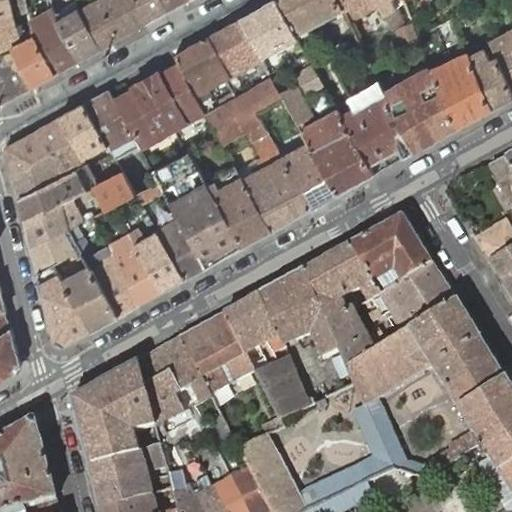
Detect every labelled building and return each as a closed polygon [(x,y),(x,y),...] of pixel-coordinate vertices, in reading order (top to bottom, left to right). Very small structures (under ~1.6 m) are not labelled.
[(0,0),(0,28),(17,24),(10,0),(0,0)] [(19,15),(29,12),(26,0),(19,0),(20,1),(19,14),(19,15)] [(98,0),(81,9),(101,48),(146,24),(131,0),(98,0)] [(131,0),(146,24),(168,12),(161,0),(131,0)] [(161,0),(168,12),(189,0),(161,0)] [(278,0),(273,0),(240,18),(262,58),(292,42),(298,52),(300,58),(301,57),(308,53),(299,38),(278,0)] [(337,0),(278,0),(299,38),(308,33),(306,28),(304,24),(332,8),(334,12),(337,18),(344,13),(343,10),(337,0)] [(337,0),(343,10),(351,5),(354,11),(360,7),(357,2),(360,0),(337,0)] [(377,0),(384,15),(397,7),(395,5),(393,0),(377,0)] [(397,7),(384,15),(392,30),(405,24),(397,7)] [(304,24),(306,28),(315,23),(322,19),(334,12),(332,8),(304,24)] [(78,61),(101,48),(81,9),(62,20),(59,22),(78,61)] [(56,74),(78,61),(59,22),(55,11),(55,10),(33,22),(33,25),(36,35),(56,74)] [(240,18),(209,36),(232,78),(248,69),(250,73),(255,70),(253,66),(263,60),(262,58),(240,18)] [(21,43),(19,36),(25,30),(22,23),(17,24),(0,28),(0,54),(15,51),(13,48),(21,43)] [(511,28),(489,42),(496,56),(511,92),(511,28)] [(418,36),(421,46),(426,59),(430,69),(431,71),(439,68),(425,33),(418,36)] [(33,86),(56,74),(36,35),(26,41),(25,34),(19,36),(21,43),(13,48),(15,51),(33,86)] [(180,62),(199,96),(227,80),(232,78),(209,36),(175,54),(180,62)] [(485,48),(469,55),(492,109),(511,97),(511,92),(496,56),(490,60),(485,48)] [(0,104),(33,86),(15,51),(0,54),(0,104)] [(300,58),(298,52),(268,68),(270,72),(271,73),(279,69),(290,63),(300,58)] [(431,71),(457,129),(492,109),(469,55),(439,68),(431,71)] [(305,64),(301,57),(300,58),(290,63),(294,70),(305,64)] [(420,61),(425,72),(430,69),(426,59),(420,61)] [(314,65),(312,61),(305,64),(308,69),(314,65)] [(180,62),(147,80),(174,129),(207,111),(205,108),(199,96),(180,62)] [(307,94),(324,84),(314,65),(308,69),(297,75),(307,94)] [(279,69),(271,73),(273,77),(282,94),(299,124),(305,121),(314,115),(293,77),(286,81),(279,69)] [(425,72),(386,94),(415,152),(457,129),(431,71),(430,69),(425,72)] [(254,80),(258,87),(273,77),(271,73),(270,72),(254,80)] [(258,87),(236,98),(208,114),(219,134),(224,144),(248,132),(262,158),(258,161),(261,165),(251,170),(256,177),(246,182),(272,231),(312,209),(287,164),(284,159),(282,155),(278,149),(269,131),(256,108),(282,94),(273,77),(258,87)] [(133,133),(136,138),(142,147),(174,129),(147,80),(114,98),(134,133),(133,133)] [(399,149),(404,158),(415,152),(386,94),(379,81),(352,97),(358,109),(343,117),(369,166),(399,149)] [(109,90),(85,103),(109,146),(111,150),(136,138),(133,133),(134,133),(114,98),(109,90)] [(234,92),(205,108),(207,111),(208,114),(236,98),(234,92)] [(85,103),(60,117),(77,146),(84,158),(87,163),(88,163),(111,150),(109,146),(85,103)] [(329,114),(338,109),(335,104),(326,109),(328,113),(329,114)] [(309,128),(305,121),(299,124),(303,131),(308,140),(310,144),(312,149),(338,194),(374,174),(369,166),(343,117),(338,109),(329,114),(328,113),(317,120),(318,123),(309,128)] [(6,149),(12,174),(54,153),(64,147),(67,152),(70,150),(77,146),(60,117),(7,146),(6,149)] [(312,209),(338,194),(312,149),(310,144),(308,140),(282,155),(284,159),(287,164),(312,209)] [(84,158),(77,146),(70,150),(80,167),(87,163),(84,158)] [(64,147),(54,153),(59,164),(70,159),(75,170),(80,167),(70,150),(67,152),(64,147)] [(369,166),(374,174),(404,158),(399,149),(369,166)] [(54,153),(12,174),(19,199),(25,196),(64,176),(75,170),(70,159),(59,164),(54,153)] [(511,167),(507,159),(491,167),(511,203),(511,167)] [(221,190),(243,178),(242,176),(238,169),(216,182),(221,190)] [(25,196),(19,199),(25,225),(72,200),(83,193),(87,191),(75,170),(64,176),(25,196)] [(243,178),(246,182),(256,177),(251,170),(242,176),(243,178)] [(100,185),(95,187),(102,199),(107,209),(114,205),(131,196),(136,194),(124,172),(111,178),(100,185)] [(206,180),(210,186),(215,183),(212,177),(206,180)] [(243,247),(272,231),(246,182),(243,178),(221,190),(216,182),(215,183),(210,186),(243,247)] [(170,199),(180,217),(207,267),(243,247),(210,186),(206,180),(205,179),(170,199)] [(83,193),(72,200),(81,215),(92,210),(83,193)] [(92,210),(81,215),(84,221),(93,217),(107,209),(102,199),(94,202),(97,207),(92,210)] [(25,225),(32,249),(69,229),(84,221),(81,215),(72,200),(25,225)] [(84,221),(69,229),(74,237),(82,233),(97,226),(97,225),(93,217),(84,221)] [(185,279),(207,267),(180,217),(157,230),(185,279)] [(401,217),(350,244),(381,294),(388,290),(381,279),(396,270),(402,281),(433,262),(405,217),(401,217)] [(511,230),(507,221),(477,238),(491,261),(511,248),(511,230)] [(69,229),(32,249),(39,273),(55,264),(60,261),(76,252),(79,258),(84,255),(74,237),(69,229)] [(140,230),(131,235),(162,292),(185,279),(157,230),(144,237),(140,230)] [(82,233),(74,237),(84,255),(86,259),(119,316),(141,303),(109,247),(109,246),(94,255),(82,233)] [(162,292),(131,235),(109,247),(141,303),(162,292)] [(350,244),(304,270),(328,324),(349,312),(341,298),(362,287),(370,300),(381,294),(350,244)] [(511,248),(491,261),(511,294),(511,248)] [(92,330),(119,316),(86,259),(81,262),(65,270),(60,273),(92,330)] [(55,264),(60,273),(65,270),(60,261),(55,264)] [(405,334),(457,301),(433,262),(402,281),(388,290),(381,294),(385,299),(401,328),(405,334)] [(55,264),(39,273),(56,341),(65,345),(92,330),(60,273),(55,264)] [(304,270),(259,295),(286,345),(313,333),(320,349),(324,358),(340,351),(328,324),(304,270)] [(381,279),(388,290),(402,281),(396,270),(381,279)] [(0,335),(12,329),(0,282),(0,281),(0,335)] [(385,299),(381,294),(370,300),(364,304),(367,310),(385,299)] [(259,295),(225,314),(247,354),(260,347),(268,342),(270,346),(273,352),(286,345),(259,295)] [(377,351),(348,368),(356,385),(355,385),(364,406),(365,409),(381,400),(434,367),(461,410),(460,410),(474,433),(482,445),(491,458),(501,475),(502,474),(511,490),(511,511),(511,385),(508,379),(506,380),(480,338),(481,338),(457,300),(457,301),(405,334),(377,351)] [(349,312),(328,324),(340,351),(348,368),(377,351),(375,347),(354,310),(349,312)] [(225,314),(182,338),(212,395),(220,391),(231,385),(221,367),(227,364),(237,382),(248,375),(253,384),(261,380),(258,374),(247,354),(225,314)] [(0,335),(0,381),(17,372),(21,363),(12,329),(0,335)] [(182,338),(138,362),(156,426),(157,427),(185,411),(177,395),(191,387),(200,403),(213,397),(212,395),(182,338)] [(268,342),(260,347),(262,351),(266,349),(270,346),(268,342)] [(271,368),(258,374),(261,380),(281,418),(282,420),(310,407),(289,358),(279,363),(271,368)] [(268,363),(271,368),(279,363),(277,358),(273,360),(268,363)] [(72,400),(89,464),(142,450),(140,443),(137,431),(156,426),(138,362),(73,398),(72,400)] [(231,385),(237,382),(227,364),(221,367),(231,385)] [(298,494),(307,511),(366,483),(395,469),(393,465),(406,459),(408,458),(381,400),(365,409),(364,406),(353,411),(374,457),(298,494)] [(232,434),(223,416),(214,421),(216,425),(223,438),(232,434)] [(282,420),(281,418),(274,422),(279,431),(286,427),(282,420)] [(26,511),(26,508),(38,504),(38,503),(57,498),(36,421),(34,420),(0,438),(0,511),(26,511)] [(395,469),(419,477),(428,479),(482,445),(474,433),(452,447),(453,449),(425,467),(408,462),(406,459),(393,465),(395,469)] [(240,450),(251,469),(272,511),(305,511),(307,511),(298,494),(268,436),(240,450)] [(140,443),(142,450),(162,445),(160,438),(140,443)] [(142,450),(89,464),(101,508),(148,495),(153,494),(146,470),(167,464),(164,454),(162,445),(142,450)] [(511,511),(511,490),(502,474),(501,475),(491,458),(478,466),(506,511),(505,511),(511,511)] [(272,511),(251,469),(234,479),(197,498),(178,507),(179,510),(179,511),(272,511)] [(401,486),(392,474),(371,487),(380,499),(380,500),(381,500),(382,500),(382,501),(383,501),(383,502),(384,502),(385,502),(386,502),(387,502),(388,502),(389,502),(390,502),(391,502),(392,501),(393,502),(393,501),(394,501),(394,500),(395,500),(396,500),(396,499),(397,499),(397,498),(398,498),(398,497),(399,497),(399,496),(400,496),(400,495),(400,494),(400,493),(400,492),(401,492),(401,491),(401,490),(401,489),(401,488),(401,487),(401,486)] [(366,483),(307,511),(347,511),(374,499),(366,483)] [(177,503),(178,507),(197,498),(192,486),(175,494),(177,503)] [(148,495),(101,508),(102,511),(161,511),(160,508),(158,499),(175,494),(173,489),(153,494),(148,495)] [(38,504),(40,511),(60,511),(57,498),(38,503),(38,504)] [(172,511),(179,510),(178,507),(177,503),(160,508),(161,511),(172,511)]
